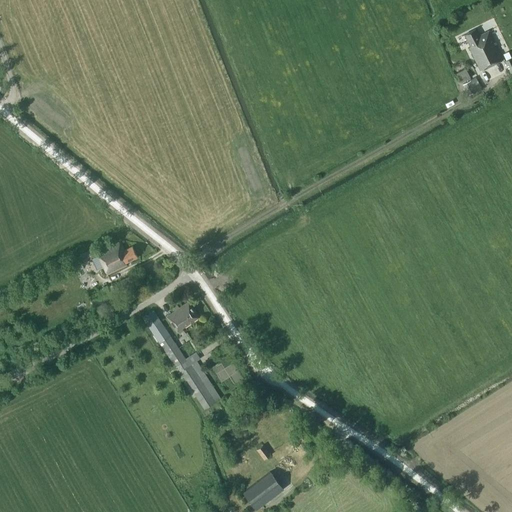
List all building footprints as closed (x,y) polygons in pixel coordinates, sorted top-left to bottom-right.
[(469,47),(480,70),(503,60),(489,31),(479,36),(475,29),(464,35),(470,47),(469,47)] [(475,77),(462,84),(468,95),(481,88),(475,77)] [(124,250),(120,242),(97,253),(107,274),(126,265),(125,263),(138,256),(133,246),(124,250)] [(91,249),(81,254),(84,262),(95,256),(91,249)] [(84,266),(75,271),(69,275),(75,286),(80,283),(80,284),(81,284),(82,286),(92,280),(84,266)] [(188,301),(166,316),(177,332),(198,316),(188,301)] [(186,360),(186,361),(153,310),(143,317),(176,367),(177,367),(180,371),(177,373),(181,379),(184,377),(189,386),(187,387),(193,397),(195,395),(203,407),(220,397),(196,361),(189,365),(186,360)] [(178,345),(186,358),(195,352),(187,339),(178,345)] [(257,450),(263,459),(270,454),(263,445),(257,450)] [(243,492),(256,509),(283,488),(270,472),(243,492)]
